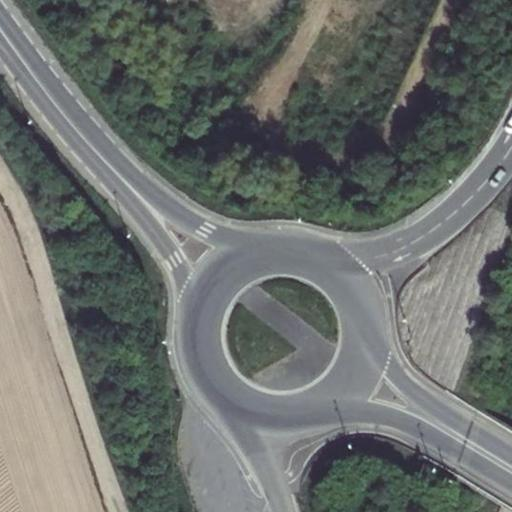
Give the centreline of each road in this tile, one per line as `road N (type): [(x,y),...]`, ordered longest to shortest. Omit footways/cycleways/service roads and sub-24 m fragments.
road 1 (track): [(240,134),(300,167),(344,170),(379,150),(445,0)]
road 2 (secondary): [(74,127),(171,258),(197,345)]
road 3 (secondary): [(285,249),(239,244),(200,228),(74,127)]
road 4 (trunk): [(511,147),(470,201),(420,239),(370,258),(315,256)]
road 5 (secondary): [(298,417),(388,415),(511,479)]
road 6 (secondary): [(511,451),(410,389),(365,318)]
road 7 (track): [(113,0),(197,101),(240,134)]
road 8 (secondary): [(285,249),(254,253),(220,275),(201,304),(197,345)]
road 9 (trunk): [(221,394),(283,511)]
road 10 (secondary): [(298,417),(336,399),(354,378),(365,318)]
road 11 (secondary): [(0,30),(74,127)]
